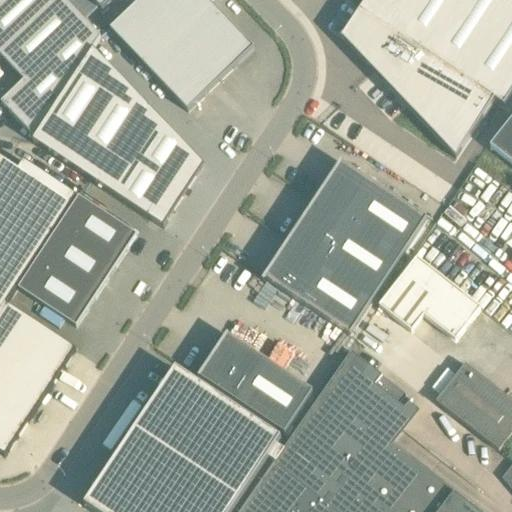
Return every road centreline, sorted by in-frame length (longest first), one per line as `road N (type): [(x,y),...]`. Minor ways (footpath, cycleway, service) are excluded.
road 1 (unclassified): [(0,497),(50,480),(289,116),(305,78),(293,40),(253,0)]
road 2 (unknown): [(511,484),(417,400)]
